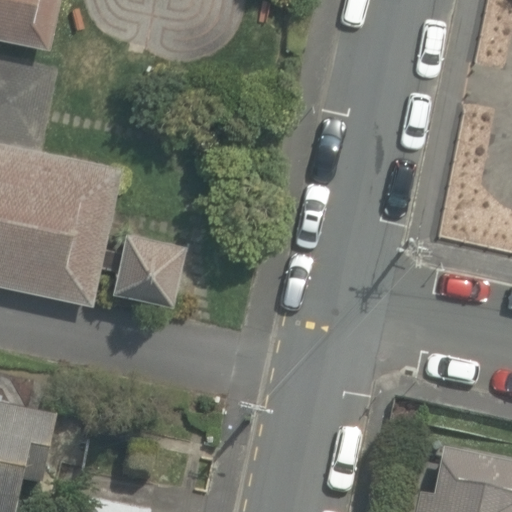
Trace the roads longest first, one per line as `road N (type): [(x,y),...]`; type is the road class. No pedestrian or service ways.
road 1 (residential): [(399,0),(335,305)]
road 2 (residential): [(335,305),(291,511)]
road 3 (residential): [(335,305),(511,343)]
